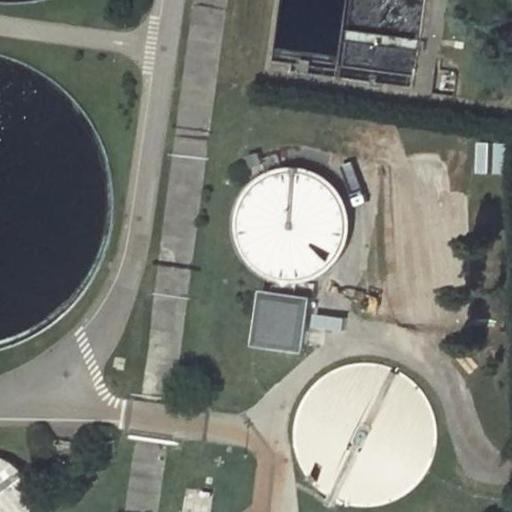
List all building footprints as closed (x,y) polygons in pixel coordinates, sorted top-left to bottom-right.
[(413,91),(425,0),(278,0),(269,74),(413,91)] [(0,348),(32,339),(71,311),(103,262),(114,209),(104,150),(74,102),(23,67),(0,61),(0,348)] [(254,137),(249,124),(234,129),(232,123),(215,129),(222,149),(254,137)] [(225,157),(218,167),(216,170),(213,181),(211,193),(212,201),(214,212),(218,220),(224,229),(232,238),(242,244),(253,248),(265,250),(277,249),(288,246),(298,241),(308,233),(313,227),(319,217),(321,209),(323,198),(323,186),(320,175),(315,164),(308,155),(302,150),(292,143),(285,140),(274,138),(262,138),(251,140),(243,143),(233,149),(225,157)] [(288,264),(248,259),(237,258),(230,313),(281,319),(288,264)] [(410,404),(409,389),(408,384),(406,375),(400,362),(390,350),(379,340),(371,335),(357,330),(342,328),(328,329),(313,333),(305,337),(293,346),(283,357),(277,365),(272,379),(269,393),(269,408),(273,422),(279,436),(288,447),(299,457),(308,462),(322,467),(336,469),(351,468),(361,466),(374,460),(386,452),(396,441),(404,428),(408,414),(410,404)] [(14,486),(17,477),(17,474),(17,464),(15,458),(12,449),(7,441),(0,434),(0,505),(6,500),(12,492),(14,486)] [(403,511),(393,506),(388,505),(374,501),(359,501),(344,504),(335,508),(328,511),(403,511)]
